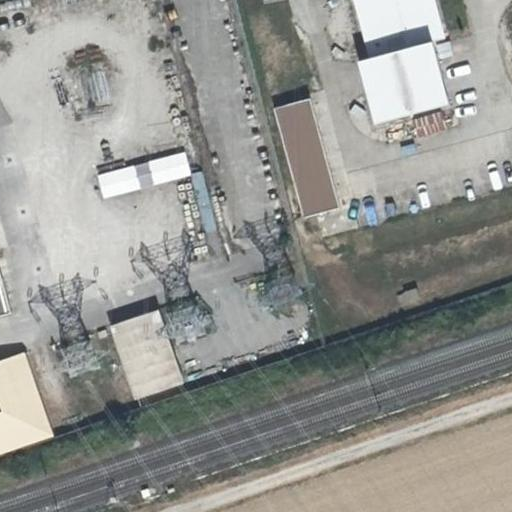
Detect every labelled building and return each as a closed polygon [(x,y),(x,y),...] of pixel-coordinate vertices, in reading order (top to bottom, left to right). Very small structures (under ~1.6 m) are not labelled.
[(356,0),(371,50),(360,53),(378,127),(452,107),(433,34),(445,31),(436,0),(356,0)] [(339,210),(312,100),(276,110),(303,220),(339,210)] [(102,198),(190,174),(184,149),(95,173),(102,198)] [(0,319),(16,315),(0,255),(0,319)] [(161,317),(112,334),(138,406),(187,389),(161,317)] [(0,413),(0,457),(55,439),(26,352),(0,360),(0,399),(5,412),(0,413)]
